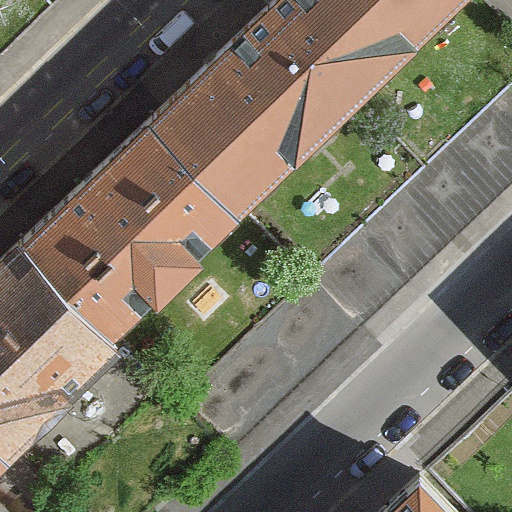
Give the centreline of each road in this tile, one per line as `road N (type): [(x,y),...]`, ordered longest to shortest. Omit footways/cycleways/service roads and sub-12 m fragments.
road 1 (residential): [(511,283),(269,511)]
road 2 (residential): [(166,0),(0,164)]
